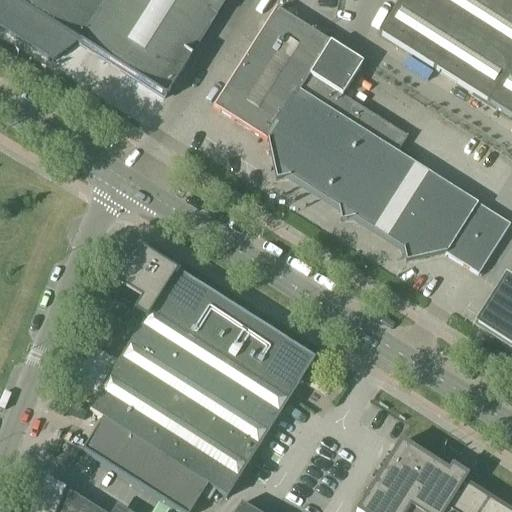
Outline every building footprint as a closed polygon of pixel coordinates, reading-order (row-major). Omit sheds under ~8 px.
[(0,0),(0,29),(53,63),(77,44),(103,4),(95,0),(0,0)] [(105,0),(103,4),(77,44),(164,100),(227,0),(105,0)] [(511,0),(403,0),(380,36),(511,119),(511,0)] [(406,138),(342,98),(363,65),(275,10),(213,109),(266,142),(275,183),(289,179),(337,210),(340,224),(354,221),(402,250),(405,265),(444,256),(478,277),(510,227),(396,155),(406,138)] [(103,420),(83,452),(178,511),(192,511),(202,497),(210,502),(216,491),(227,498),(288,404),(294,394),(298,388),(314,363),(176,275),(176,276),(166,270),(167,269),(165,268),(165,269),(158,264),(158,263),(157,262),(156,263),(142,254),(143,254),(141,253),(140,254),(130,266),(128,267),(128,269),(128,270),(120,289),(119,289),(119,291),(114,303),(113,304),(115,305),(132,316),(133,317),(134,317),(145,324),(89,412),(103,420)] [(511,349),(511,287),(506,283),(478,328),(511,349)] [(400,444),(356,511),(507,511),(463,484),(467,478),(452,469),(448,474),(400,444)] [(98,511),(47,478),(40,490),(30,511),(98,511)]
